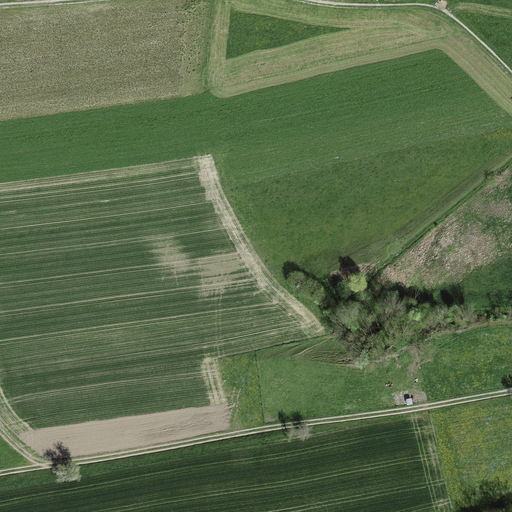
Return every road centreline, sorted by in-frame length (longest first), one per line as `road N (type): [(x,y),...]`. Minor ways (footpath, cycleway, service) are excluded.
road 1 (track): [(511,391),(43,467)]
road 2 (track): [(312,0),(425,6),(511,76)]
